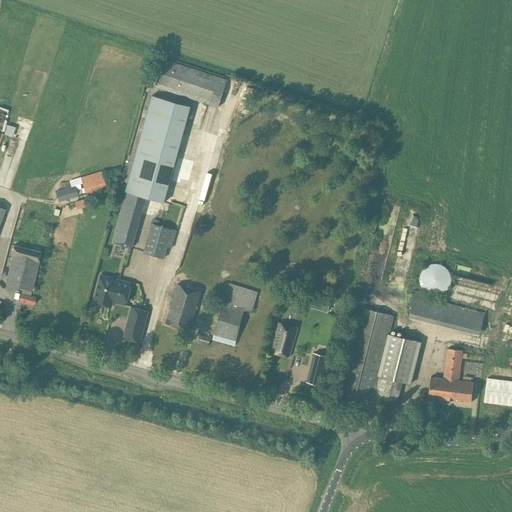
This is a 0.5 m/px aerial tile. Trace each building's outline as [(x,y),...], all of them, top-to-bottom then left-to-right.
[(227,80),(164,60),(155,87),(218,108),(227,80)] [(152,96),(125,192),(126,192),(146,198),(163,203),(190,106),(152,96)] [(102,171),(81,177),(81,178),(86,193),(86,194),(107,188),(102,171)] [(72,186),(56,191),(59,202),(79,196),(79,195),(75,185),(72,186)] [(190,204),(194,190),(176,186),(173,200),(190,204)] [(126,192),(111,243),(131,249),(132,247),(146,198),(126,192)] [(77,201),(78,206),(88,204),(87,198),(77,201)] [(177,231),(152,224),(143,253),(164,259),(167,248),(171,249),(177,231)] [(40,252),(13,245),(11,255),(12,255),(6,284),(22,288),(19,302),(33,305),(35,298),(36,292),(31,290),(39,262),(40,252)] [(423,290),(426,292),(429,294),(433,295),(436,295),(439,295),(442,294),(444,293),(446,291),(448,289),(450,286),(451,284),(451,281),(451,277),(450,274),(448,271),(446,269),(444,267),(441,265),(438,264),(435,264),(432,264),(430,265),(427,266),(424,269),(422,271),(421,273),(420,276),(419,278),(420,282),(420,285),(421,287),(423,290)] [(131,285),(100,277),(93,303),(111,307),(113,302),(126,306),(131,285)] [(447,299),(447,301),(482,310),(488,286),(453,277),(447,299)] [(258,292),(228,284),(213,339),(235,346),(244,311),(252,313),(258,292)] [(201,293),(178,286),(165,324),(189,331),(201,293)] [(479,335),(485,313),(415,295),(409,318),(479,335)] [(322,304),(320,310),(327,312),(329,306),(322,304)] [(148,311),(131,307),(123,338),(140,342),(148,311)] [(361,308),(340,391),(373,399),(389,334),(393,316),(361,308)] [(297,328),(279,324),(272,353),(289,357),(297,328)] [(389,334),(373,399),(396,405),(400,389),(402,383),(392,380),(403,337),(389,334)] [(199,335),(197,343),(208,346),(209,344),(210,339),(210,338),(199,335)] [(452,349),(446,348),(442,378),(431,377),(428,398),(429,398),(471,403),(473,383),(459,381),(462,351),(452,349)] [(320,385),(327,356),(314,353),(306,382),(320,385)]
